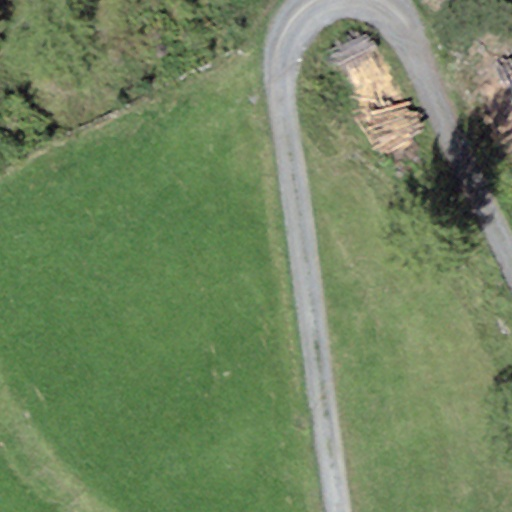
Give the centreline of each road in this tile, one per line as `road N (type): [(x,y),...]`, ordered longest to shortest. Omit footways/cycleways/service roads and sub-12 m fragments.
road 1 (track): [(375,11),(327,7),(289,29),(274,72),(343,511)]
road 2 (track): [(511,260),(397,33),(375,11)]
